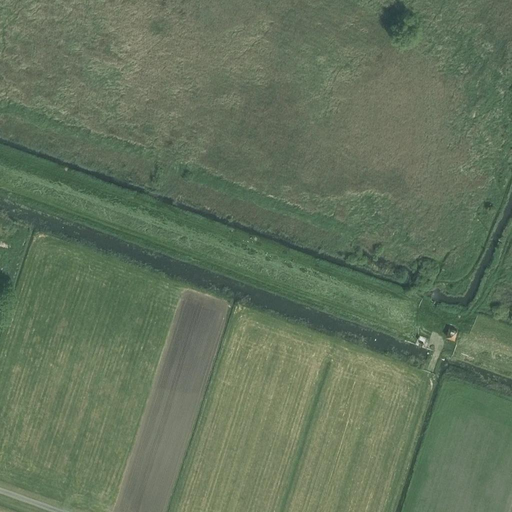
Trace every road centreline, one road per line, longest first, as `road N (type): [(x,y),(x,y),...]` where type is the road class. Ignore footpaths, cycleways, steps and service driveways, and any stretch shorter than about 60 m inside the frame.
road 1 (track): [(0,110),(115,143),(357,236),(434,253),(466,277)]
road 2 (track): [(411,301),(421,282),(452,283),(472,271),(511,163)]
